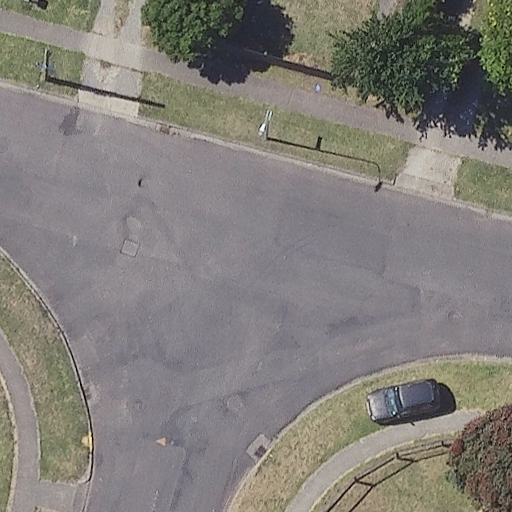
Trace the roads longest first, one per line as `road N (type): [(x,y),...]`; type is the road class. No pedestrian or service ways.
road 1 (residential): [(220,229),(511,303)]
road 2 (residential): [(220,229),(152,511)]
road 3 (residential): [(0,158),(220,229)]
